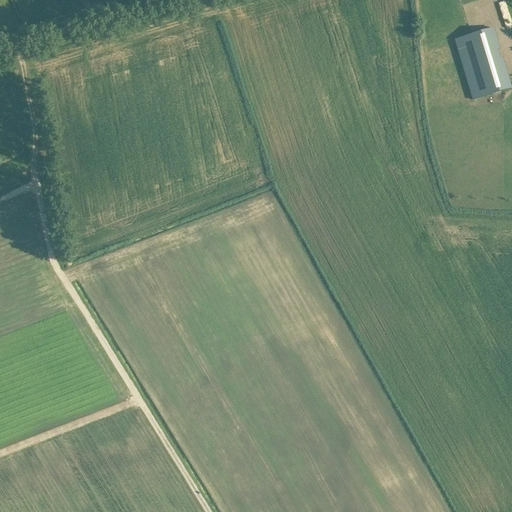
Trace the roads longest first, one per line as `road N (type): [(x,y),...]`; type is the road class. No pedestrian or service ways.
road 1 (unclassified): [(176,0),(0,53)]
road 2 (track): [(0,180),(40,159),(21,47)]
